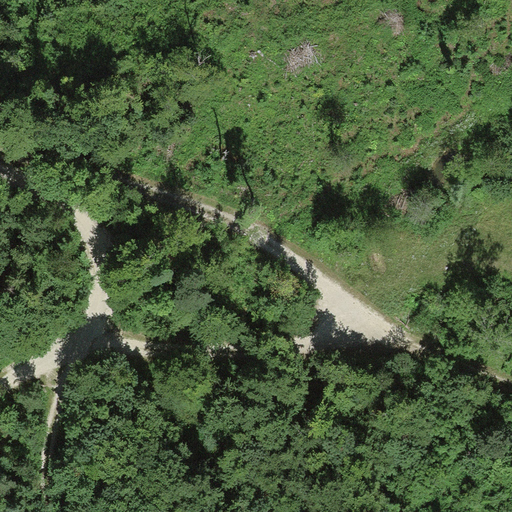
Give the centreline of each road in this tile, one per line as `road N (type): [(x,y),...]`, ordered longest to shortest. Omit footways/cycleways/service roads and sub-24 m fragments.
road 1 (track): [(0,160),(34,161),(199,207),(312,276),(330,301),(328,331),(294,352),(185,360),(70,349)]
road 2 (track): [(0,183),(74,220),(93,271),(89,304),(62,341),(0,386)]
road 3 (track): [(328,331),(511,391)]
road 4 (track): [(47,511),(45,475),(70,349),(62,341)]
